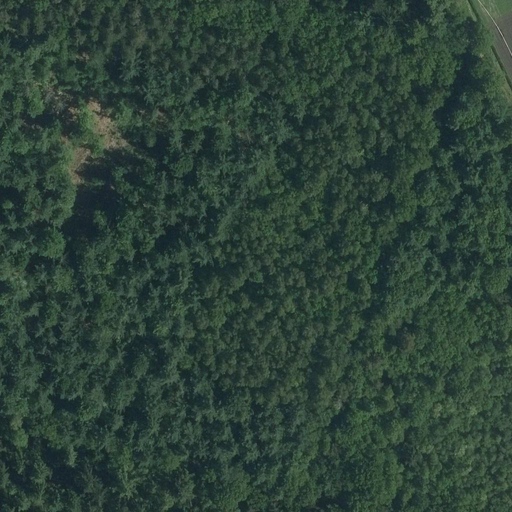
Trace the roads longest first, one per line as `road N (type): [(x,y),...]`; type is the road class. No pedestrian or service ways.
road 1 (track): [(464,36),(311,439)]
road 2 (track): [(0,411),(373,511)]
road 3 (track): [(327,0),(464,36)]
